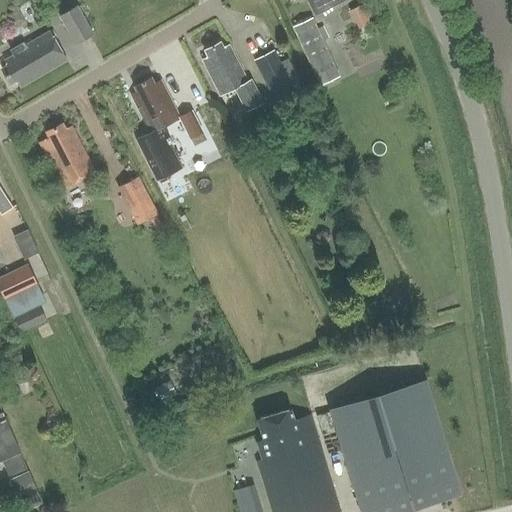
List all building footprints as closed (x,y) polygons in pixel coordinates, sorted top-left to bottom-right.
[(297,0),(299,2),(303,0),(306,0),(314,15),(344,0),(290,0),(297,0)] [(366,3),(354,8),(362,28),(374,22),(366,3)] [(93,35),(76,6),(58,17),(74,46),(93,35)] [(322,27),(296,39),(317,84),(335,76),(327,59),(329,58),(321,42),(327,39),(322,27)] [(21,88),(66,62),(49,32),(24,47),(22,44),(10,51),(13,56),(5,61),(8,65),(1,69),(10,84),(17,81),(21,88)] [(247,82),(229,46),(223,49),(221,43),(204,51),(208,58),(202,61),(221,97),(233,91),(242,108),(244,112),(263,103),(251,80),(247,82)] [(272,50),(252,61),(269,94),(289,84),(287,81),(295,76),(286,59),(279,63),(272,50)] [(180,119),(161,82),(154,85),(151,79),(134,88),(137,94),(132,97),(150,132),(155,129),(156,131),(162,128),(180,119)] [(180,119),(179,119),(189,140),(200,134),(190,113),(180,119)] [(66,130),(63,124),(46,132),(49,138),(39,143),(46,158),(50,156),(66,188),(94,174),(72,128),(66,130)] [(150,132),(135,139),(152,173),(178,159),(170,143),(171,143),(168,137),(167,138),(162,128),(156,131),(155,129),(150,132)] [(250,132),(236,139),(242,152),(256,145),(250,132)] [(148,195),(127,207),(137,226),(149,219),(156,216),(158,215),(148,195)] [(156,216),(149,219),(157,234),(164,230),(156,216)] [(22,233),(32,257),(48,250),(38,226),(22,233)] [(0,290),(6,302),(38,287),(27,265),(0,278),(0,290)] [(44,320),(38,307),(14,319),(21,332),(44,320)] [(31,360),(25,349),(9,356),(10,358),(0,362),(4,371),(14,366),(14,367),(31,360)] [(426,380),(329,409),(360,511),(400,511),(460,494),(426,380)] [(337,511),(311,422),(309,415),(293,420),(290,410),(256,420),(262,441),(256,443),(261,460),(256,462),(271,511),(337,511)] [(0,423),(0,461),(22,511),(41,504),(28,472),(26,472),(18,454),(20,453),(6,421),(0,423)] [(260,511),(254,491),(239,495),(243,511),(260,511)]
